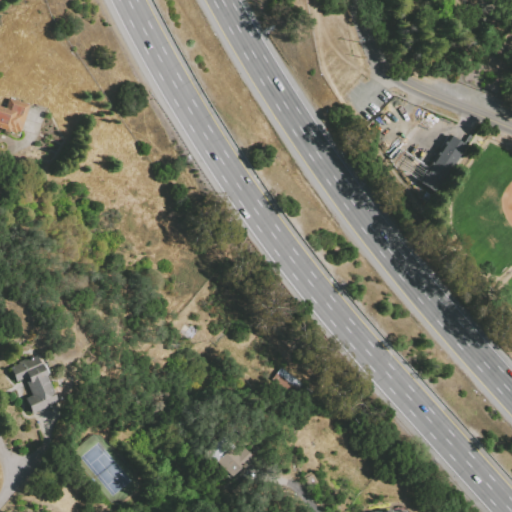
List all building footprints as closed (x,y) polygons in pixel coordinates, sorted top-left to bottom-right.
[(0,107),(5,109),(8,98),(29,104),(19,136),(4,131),(4,130),(0,129),(0,107)] [(416,181),(446,134),(465,145),(435,193),(416,181)] [(178,333),(185,324),(191,328),(185,338),(178,333)] [(27,382),(31,380),(30,377),(18,383),(12,369),(39,356),(43,366),(46,364),(52,376),(48,378),(60,403),(34,415),(26,398),(33,395),(27,382)] [(278,368),(307,389),(300,399),(270,378),(278,368)] [(232,477),(203,454),(222,431),(250,455),(232,477)]
